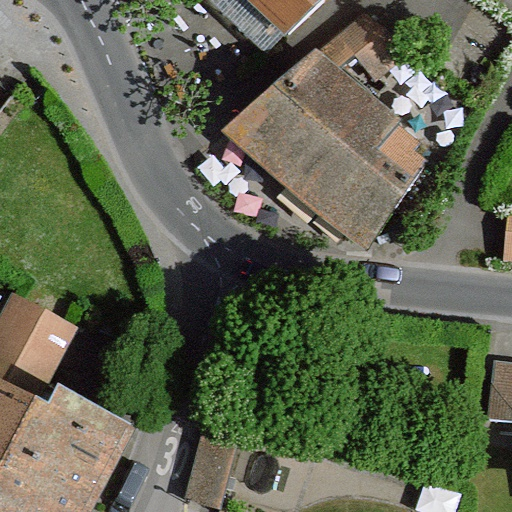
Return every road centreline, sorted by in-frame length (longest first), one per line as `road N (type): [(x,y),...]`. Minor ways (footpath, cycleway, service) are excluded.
road 1 (unclassified): [(237,261),(173,199),(81,0)]
road 2 (unclassified): [(511,299),(237,261)]
road 3 (unclassified): [(237,261),(131,511)]
